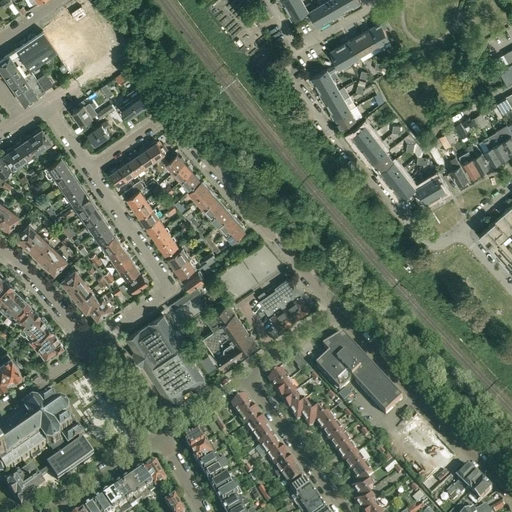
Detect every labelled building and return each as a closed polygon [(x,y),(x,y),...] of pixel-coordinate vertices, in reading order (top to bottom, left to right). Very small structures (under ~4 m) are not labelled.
[(12,3),(10,0),(7,0),(1,4),(4,8),(12,3)] [(301,0),(281,0),(287,9),(301,0)] [(319,26),(329,20),(320,4),(315,7),(313,4),(308,3),(305,4),(302,0),(301,0),(287,9),(293,19),(302,13),(305,17),(308,18),(313,16),(319,26)] [(331,0),(327,0),(320,4),(329,20),(339,14),(331,0)] [(344,0),(331,0),(339,14),(349,8),(344,0)] [(359,2),(357,0),(344,0),(349,8),(359,2)] [(380,23),(371,28),(379,44),(389,38),(383,28),(387,26),(384,20),(380,23)] [(369,49),(379,44),(371,28),(361,34),(369,49)] [(29,101),(53,84),(39,64),(57,52),(49,42),(42,31),(0,59),(0,68),(21,99),(29,101)] [(360,55),(369,49),(361,34),(351,39),(360,55)] [(350,61),(360,55),(351,39),(341,45),(350,61)] [(341,66),(350,61),(341,45),(331,51),(337,63),(340,68),(341,68),(341,66)] [(511,81),(511,49),(504,54),(510,64),(500,70),(507,84),(511,81)] [(343,73),(340,68),(337,63),(327,69),(312,78),(318,88),(333,79),(330,73),(336,69),(337,71),(338,71),(341,75),(344,76),(344,73),(343,73)] [(383,64),(380,63),(378,69),(381,70),(384,74),(388,71),(383,64)] [(119,75),(116,77),(120,84),(124,82),(119,75)] [(339,89),(333,79),(318,88),(323,98),(339,89)] [(137,87),(127,94),(139,111),(149,104),(146,99),(149,97),(139,83),(136,85),(137,87)] [(101,87),(108,97),(113,94),(106,84),(101,87)] [(323,98),(329,108),(345,99),(349,96),(344,86),(339,89),(323,98)] [(129,118),(139,111),(127,94),(129,97),(124,101),(125,103),(120,106),(129,118)] [(508,112),(511,118),(511,106),(511,105),(511,104),(507,96),(496,102),(504,115),(508,112)] [(329,108),(335,118),(350,109),(354,107),(351,103),(348,105),(345,99),(329,108)] [(101,119),(109,113),(109,112),(115,108),(111,103),(96,113),(101,119)] [(82,124),(93,117),(84,104),(73,111),(82,124)] [(117,124),(123,119),(115,108),(109,112),(109,113),(117,124)] [(356,119),(350,109),(335,118),(340,127),(343,131),(354,124),(352,121),(356,119)] [(482,113),(476,116),(482,126),(487,135),(493,132),(482,113)] [(476,116),(472,118),(471,119),(477,129),(482,126),(476,116)] [(357,125),(358,125),(360,128),(351,136),(358,144),(372,133),(373,134),(378,130),(368,118),(363,122),(363,121),(357,125)] [(105,128),(110,125),(107,120),(88,133),(95,144),(110,134),(105,128)] [(461,124),(455,127),(462,138),(468,135),(461,124)] [(41,128),(31,135),(41,149),(51,142),(41,128)] [(503,130),(507,137),(502,140),(510,154),(511,152),(511,135),(507,128),(503,130)] [(450,131),(445,134),(451,145),(457,142),(450,131)] [(379,142),(373,134),(372,133),(358,144),(365,153),(379,142)] [(445,134),(439,137),(445,148),(451,145),(445,134)] [(492,134),(488,136),(501,159),(510,154),(502,140),(497,143),(492,134)] [(31,135),(22,141),(31,155),(41,149),(31,135)] [(484,151),(492,165),(501,159),(488,136),(484,139),(489,148),(484,151)] [(22,141),(12,148),(21,162),(31,155),(22,141)] [(158,141),(147,148),(156,161),(157,161),(162,158),(163,159),(166,156),(167,156),(168,155),(165,152),(168,150),(164,144),(161,146),(158,141)] [(386,151),(379,142),(365,153),(372,162),(386,151)] [(12,168),(21,162),(12,148),(2,155),(12,168)] [(147,148),(138,154),(146,166),(147,165),(152,161),(154,163),(156,161),(147,148)] [(482,152),(477,155),(473,148),(468,150),(480,171),(490,166),(482,152)] [(480,171),(468,150),(464,153),(468,160),(463,163),(471,177),(480,171)] [(394,160),(386,151),(372,162),(379,171),(394,160)] [(177,153),(171,158),(168,155),(167,156),(166,156),(163,159),(174,171),(184,162),(177,153)] [(138,154),(129,160),(137,172),(143,167),(144,170),(148,167),(147,165),(146,166),(138,154)] [(0,175),(5,172),(7,175),(11,172),(1,156),(0,155),(0,175)] [(61,156),(46,166),(43,168),(45,172),(45,174),(48,178),(50,178),(53,175),(67,166),(61,156)] [(450,159),(455,168),(451,171),(458,184),(468,178),(461,165),(456,156),(450,159)] [(129,160),(120,167),(128,178),(137,172),(129,160)] [(401,169),(394,160),(379,171),(386,180),(401,169)] [(174,171),(181,180),(192,170),(184,162),(174,171)] [(160,172),(162,170),(164,170),(160,164),(156,167),(160,172)] [(73,175),(67,166),(53,175),(59,184),(73,175)] [(118,184),(128,178),(120,167),(111,173),(115,179),(118,184)] [(386,180),(394,189),(408,178),(401,169),(386,180)] [(189,188),(200,179),(192,170),(181,180),(189,188)] [(59,184),(66,194),(80,184),(73,175),(59,184)] [(438,176),(427,182),(437,197),(447,191),(438,176)] [(417,196),(420,194),(421,194),(427,203),(437,197),(427,182),(422,185),(420,181),(414,180),(412,183),(408,178),(394,189),(401,198),(410,191),(413,195),(417,196)] [(201,180),(189,190),(196,199),(208,188),(201,180)] [(88,196),(80,184),(66,194),(72,203),(79,198),(81,201),(88,196)] [(128,198),(138,192),(133,185),(124,192),(128,198)] [(175,192),(171,188),(166,193),(169,196),(175,192)] [(196,199),(204,207),(216,197),(208,188),(196,199)] [(147,199),(140,190),(138,192),(128,198),(135,207),(147,199)] [(72,203),(74,206),(81,216),(95,206),(88,196),(81,201),(79,198),(72,203)] [(204,207),(211,215),(223,205),(216,197),(204,207)] [(135,207),(141,217),(153,209),(147,199),(135,207)] [(184,203),(182,204),(178,200),(175,203),(182,211),(187,207),(184,203)] [(44,209),(45,209),(50,206),(47,201),(41,205),(44,209)] [(187,207),(182,211),(185,215),(193,209),(190,206),(189,205),(187,207)] [(211,215),(219,224),(230,213),(223,205),(211,215)] [(81,216),(87,225),(101,215),(95,206),(81,216)] [(19,215),(8,207),(0,218),(0,224),(8,230),(19,215)] [(72,213),(69,209),(63,213),(66,217),(72,213)] [(141,217),(148,226),(160,218),(153,209),(141,217)] [(219,224),(226,232),(238,221),(230,213),(219,224)] [(511,222),(504,213),(496,219),(509,234),(511,232),(511,222)] [(87,225),(93,234),(108,224),(101,215),(87,225)] [(199,223),(194,216),(190,219),(190,220),(196,225),(199,223)] [(148,226),(154,236),(166,227),(160,218),(148,226)] [(496,219),(488,226),(502,241),(509,234),(496,219)] [(233,241),(245,230),(238,221),(226,232),(226,233),(224,234),(227,238),(229,236),(233,241)] [(15,236),(25,246),(38,232),(28,223),(15,236)] [(70,237),(71,236),(75,232),(67,224),(63,228),(70,237)] [(93,234),(100,243),(114,234),(108,224),(93,234)] [(480,233),(493,248),(501,241),(502,241),(488,226),(480,233)] [(154,236),(160,245),(172,236),(166,227),(154,236)] [(25,246),(35,255),(47,241),(38,232),(25,246)] [(199,244),(204,240),(199,233),(194,237),(199,244)] [(100,243),(107,252),(120,243),(114,234),(100,243),(100,244),(100,243)] [(208,234),(204,236),(211,245),(214,242),(208,234)] [(166,253),(178,245),(172,236),(160,245),(166,253)] [(73,240),(78,245),(81,242),(77,237),(73,240)] [(35,255),(44,264),(57,250),(47,241),(35,255)] [(493,248),(503,260),(505,261),(511,254),(511,252),(502,241),(501,241),(493,248)] [(220,250),(214,242),(211,245),(217,252),(220,250)] [(107,252),(113,261),(127,252),(120,243),(107,252)] [(79,249),(84,255),(88,251),(83,246),(79,249)] [(182,247),(168,257),(175,267),(189,257),(182,247)] [(66,259),(57,250),(44,264),(54,273),(66,259)] [(216,256),(212,251),(204,257),(207,261),(207,262),(216,256)] [(113,261),(119,270),(133,261),(127,252),(113,261)] [(217,259),(216,256),(207,262),(207,261),(198,268),(199,270),(203,267),(205,269),(209,266),(208,265),(217,259)] [(196,267),(189,257),(175,267),(182,276),(196,267)] [(102,262),(98,258),(93,262),(96,266),(102,262)] [(126,280),(139,270),(133,261),(119,270),(126,280)] [(60,280),(69,290),(83,279),(75,268),(60,280)] [(192,289),(197,286),(205,280),(199,270),(185,279),(192,289)] [(133,277),(121,285),(125,291),(130,287),(134,293),(148,284),(141,274),(134,279),(133,277)] [(0,298),(13,284),(4,275),(0,279),(0,298)] [(267,296),(264,292),(259,295),(262,299),(260,300),(269,313),(280,329),(310,309),(308,306),(313,302),(306,292),(304,293),(302,290),(304,289),(298,281),(293,284),(289,278),(276,287),(277,288),(267,296)] [(69,290),(77,301),(91,289),(83,279),(69,290)] [(0,310),(3,313),(21,294),(13,286),(14,285),(13,284),(0,298),(0,310)] [(112,290),(115,295),(121,291),(118,286),(112,290)] [(201,292),(197,286),(192,289),(170,305),(173,310),(201,292)] [(77,301),(85,311),(89,308),(99,298),(91,289),(77,301)] [(12,321),(13,322),(18,317),(30,304),(29,303),(30,302),(21,294),(3,313),(7,317),(8,316),(13,320),(12,321)] [(99,299),(99,298),(89,308),(85,311),(89,308),(97,318),(111,307),(102,296),(99,299)] [(199,296),(190,303),(201,318),(211,312),(199,296)] [(258,343),(256,339),(254,337),(251,332),(250,333),(229,303),(206,318),(214,330),(203,338),(224,367),(258,343)] [(19,332),(20,333),(21,332),(38,313),(39,312),(30,304),(18,317),(13,322),(17,326),(16,327),(20,331),(19,332)] [(28,340),(29,341),(32,338),(34,336),(46,323),(45,322),(46,321),(38,313),(21,332),(20,333),(24,336),(25,335),(29,339),(28,340)] [(170,404),(183,396),(181,393),(206,377),(164,313),(151,322),(140,329),(127,337),(135,350),(133,352),(141,365),(144,364),(170,404)] [(37,351),(38,349),(54,332),(53,329),(46,323),(34,336),(32,338),(29,341),(33,345),(32,347),(37,351)] [(62,343),(54,332),(38,349),(43,356),(62,343)] [(402,399),(343,335),(324,347),(329,354),(317,366),(321,372),(340,391),(352,379),(386,414),(396,405),(402,399)] [(32,351),(22,357),(21,357),(26,362),(30,359),(34,354),(32,351)] [(0,355),(0,365),(9,379),(14,375),(15,376),(17,376),(18,376),(19,375),(21,373),(20,372),(20,371),(6,352),(0,356),(0,355)] [(20,367),(25,364),(18,357),(16,358),(17,359),(16,360),(20,367)] [(6,383),(5,382),(9,379),(0,365),(0,385),(1,387),(3,386),(4,386),(6,383)] [(268,380),(275,390),(289,381),(282,370),(268,380)] [(315,381),(318,378),(319,378),(314,373),(311,377),(315,381)] [(320,388),(324,384),(320,380),(316,384),(320,388)] [(275,390),(283,401),(297,391),(289,381),(275,390)] [(283,401),(290,411),(304,401),(297,391),(283,401)] [(253,406),(245,395),(231,405),(239,416),(253,406)] [(23,411),(26,414),(0,432),(0,473),(4,475),(10,471),(14,477),(6,483),(10,489),(9,490),(16,501),(17,500),(22,506),(33,498),(32,497),(46,487),(41,479),(52,471),(59,481),(94,456),(83,442),(69,452),(66,448),(85,435),(78,426),(71,417),(71,410),(67,405),(61,404),(57,405),(56,400),(51,398),(41,404),(38,400),(23,411)] [(297,421),(302,417),(311,411),(316,407),(311,410),(304,401),(290,411),(297,421)] [(343,412),(346,409),(347,409),(342,403),(338,406),(343,412)] [(260,416),(253,406),(239,416),(246,426),(260,416)] [(309,428),(316,423),(329,413),(323,416),(316,407),(311,411),(302,417),(304,419),(309,428)] [(136,421),(141,418),(134,408),(129,411),(136,421)] [(130,425),(136,421),(129,411),(124,415),(130,425)] [(421,419),(414,411),(399,425),(406,434),(421,419)] [(316,423),(323,433),(337,423),(329,412),(329,413),(316,423)] [(119,418),(125,428),(130,425),(124,415),(119,418)] [(246,426),(253,436),(267,426),(260,416),(246,426)] [(429,427),(421,419),(406,434),(414,441),(429,427)] [(359,422),(358,422),(355,425),(360,432),(361,432),(363,435),(367,431),(359,422)] [(215,435),(217,437),(221,435),(214,423),(208,427),(214,436),(215,435)] [(323,433),(330,443),(344,433),(337,423),(323,433)] [(253,436),(260,446),(274,436),(267,426),(253,436)] [(436,436),(429,427),(414,441),(421,449),(436,436)] [(185,442),(191,452),(206,443),(203,438),(207,436),(203,430),(191,437),(189,436),(186,438),(186,441),(185,442)] [(330,443),(338,453),(351,443),(344,433),(330,443)] [(264,451),(268,457),(281,447),(274,436),(260,446),(264,451)] [(444,444),(436,436),(421,449),(429,457),(444,444)] [(338,453),(345,463),(358,453),(351,443),(338,453)] [(192,455),(199,465),(214,457),(217,455),(211,444),(192,455)] [(451,452),(444,444),(429,457),(435,465),(451,452)] [(268,457),(275,466),(289,457),(281,447),(268,457)] [(345,463),(352,473),(366,463),(358,453),(345,463)] [(199,465),(204,475),(227,462),(224,458),(220,460),(217,455),(214,457),(199,465)] [(275,466),(282,477),(296,467),(289,457),(275,466)] [(394,469),(398,466),(392,460),(387,464),(383,468),(388,474),(394,469)] [(204,475),(211,485),(225,476),(222,471),(230,466),(227,462),(204,475)] [(153,463),(143,471),(156,490),(156,489),(167,482),(156,464),(153,463)] [(352,473),(359,483),(366,478),(367,478),(373,473),(366,463),(352,473)] [(282,477),(290,487),(303,477),(296,467),(282,477)] [(458,479),(460,481),(447,494),(451,497),(450,498),(458,491),(476,473),(470,467),(458,479)] [(143,471),(133,477),(147,498),(152,495),(151,494),(156,490),(143,471)] [(483,480),(476,473),(458,491),(450,498),(453,501),(460,494),(462,495),(468,489),(471,492),(471,493),(483,480)] [(242,476),(230,482),(226,476),(225,476),(211,485),(210,485),(216,497),(233,487),(232,487),(244,479),(242,476)] [(133,477),(123,484),(136,504),(141,500),(142,502),(147,498),(133,477)] [(352,487),(359,497),(359,498),(368,491),(368,492),(373,488),(367,478),(366,478),(359,483),(352,487)] [(295,496),(292,499),(281,506),(283,509),(294,502),(312,489),(305,480),(291,490),(295,496)] [(492,489),(483,480),(471,493),(471,492),(469,494),(478,503),(492,489)] [(123,484),(113,491),(127,511),(133,509),(131,507),(136,504),(123,484)] [(216,497),(222,507),(241,496),(242,496),(238,489),(235,491),(233,487),(216,497)] [(354,501),(362,511),(376,501),(369,491),(373,488),(368,492),(368,491),(359,498),(359,497),(354,501)] [(260,492),(266,500),(271,496),(267,491),(266,492),(264,489),(260,492)] [(294,502),(300,511),(318,499),(312,489),(294,502)] [(127,511),(113,491),(103,498),(112,511),(127,511)] [(417,503),(424,496),(420,491),(413,498),(417,503)] [(183,511),(175,497),(173,494),(168,497),(170,500),(166,503),(171,511),(183,511)] [(222,507),(224,511),(237,511),(243,509),(250,504),(248,500),(244,502),(241,496),(222,507)] [(112,511),(103,498),(93,505),(97,511),(112,511)] [(303,511),(306,511),(319,511),(324,508),(318,499),(300,511),(303,511)] [(431,504),(427,499),(421,503),(419,505),(422,509),(424,507),(425,508),(431,504)] [(362,511),(361,511),(382,511),(383,511),(376,501),(362,511)] [(492,507),(492,508),(489,510),(488,509),(482,511),(493,511),(494,511),(496,511),(505,507),(502,501),(492,507)]
